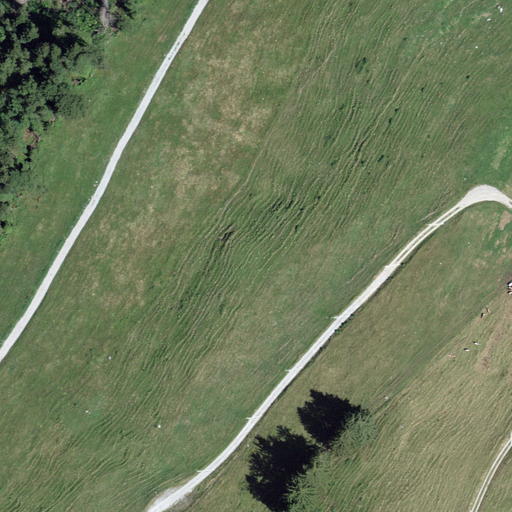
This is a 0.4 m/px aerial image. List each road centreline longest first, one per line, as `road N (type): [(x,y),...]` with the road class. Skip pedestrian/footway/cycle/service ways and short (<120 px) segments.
road 1 (track): [(152,511),(217,462),(306,355),(439,223),(482,198),(511,203)]
road 2 (track): [(0,364),(204,0)]
